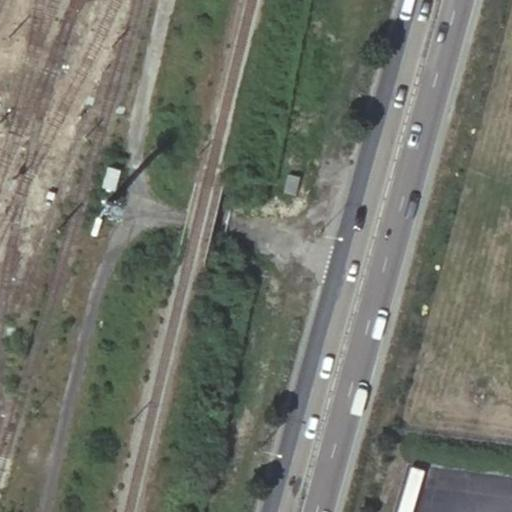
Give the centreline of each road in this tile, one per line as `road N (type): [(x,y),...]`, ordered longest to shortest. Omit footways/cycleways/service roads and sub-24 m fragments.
road 1 (primary): [(314,511),(455,0)]
road 2 (primary): [(348,250),(276,511)]
road 3 (primary): [(416,0),(348,250)]
road 4 (unclassified): [(126,201),(348,250)]
